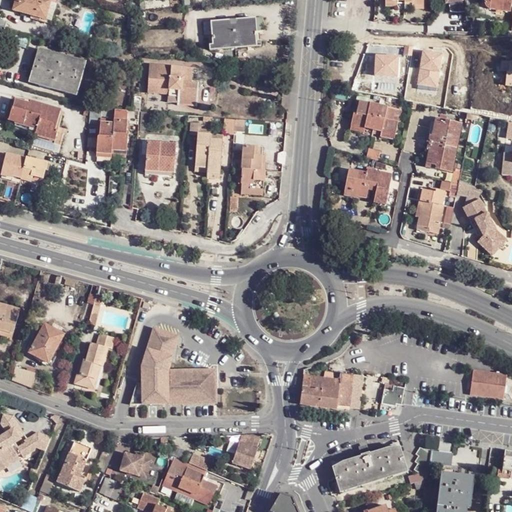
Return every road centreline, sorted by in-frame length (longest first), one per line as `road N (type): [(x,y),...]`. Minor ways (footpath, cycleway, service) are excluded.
road 1 (residential): [(284,425),(116,428),(0,384)]
road 2 (primary): [(251,276),(193,274),(0,223)]
road 3 (primary): [(0,242),(195,297),(245,320)]
road 4 (residential): [(511,277),(297,212)]
road 5 (secondary): [(315,0),(297,212)]
road 6 (residential): [(323,437),(425,413),(511,426)]
road 7 (primary): [(511,315),(426,280),(327,276)]
road 8 (primary): [(333,323),(402,304),(511,341)]
road 9 (unknown): [(0,480),(38,494),(53,489),(84,416)]
